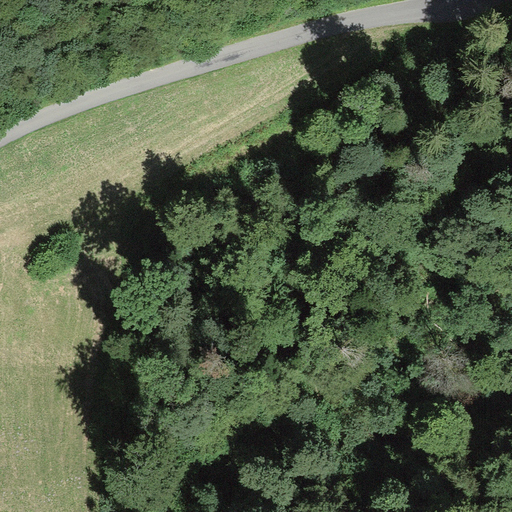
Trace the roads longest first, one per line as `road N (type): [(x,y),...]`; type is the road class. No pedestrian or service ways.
road 1 (track): [(96,511),(99,365),(121,274),(144,234),(201,184),(328,117),(468,2)]
road 2 (unclassified): [(479,0),(346,19),(99,92),(0,136)]
